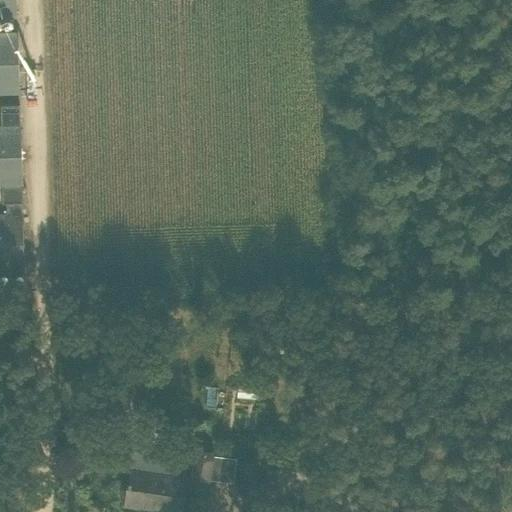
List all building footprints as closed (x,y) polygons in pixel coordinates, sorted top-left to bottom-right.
[(0,0),(0,18),(17,18),(16,0),(0,0)] [(0,94),(19,94),(17,32),(0,32),(0,94)] [(3,204),(6,203),(22,203),(23,203),(20,105),(0,106),(1,124),(0,124),(0,186),(3,186),(3,204)] [(0,273),(24,273),(23,215),(22,215),(22,203),(6,203),(6,215),(0,215),(0,273)] [(190,486),(193,487),(207,489),(212,453),(195,451),(190,486)] [(180,511),(185,480),(129,472),(125,504),(166,510),(165,511),(180,511)]
